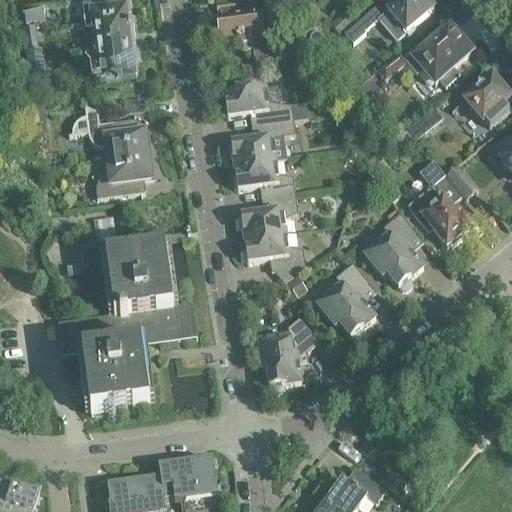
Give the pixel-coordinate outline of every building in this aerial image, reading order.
[(93,13),(94,20),(128,15),(127,7),(131,6),(130,0),(83,0),(85,14),(93,13)] [(404,0),(384,18),(379,23),(398,44),(406,37),(409,39),(415,34),(412,31),(434,12),(431,9),(434,6),(428,0),(404,0)] [(34,5),(22,7),(25,25),(36,23),(34,5)] [(352,46),(363,36),(379,23),(384,18),(377,9),(344,37),(352,46)] [(330,27),(339,37),(357,21),(348,11),(330,27)] [(214,25),(217,25),(218,33),(215,35),(216,43),(220,44),(220,47),(263,41),(259,16),(259,12),(240,15),(240,19),(214,22),(214,25)] [(131,38),(135,37),(133,22),(129,22),(128,15),(94,20),(95,26),(87,28),(89,43),(89,44),(97,43),(97,42),(131,38)] [(34,28),(23,30),(26,51),(37,49),(34,28)] [(423,73),(435,88),(440,84),(446,91),(459,80),(453,72),(471,56),(470,54),(470,51),(464,44),(461,44),(459,42),(451,32),(446,32),(438,40),(413,62),(408,66),(400,57),(377,76),(385,85),(406,67),(417,79),(423,73)] [(132,45),(131,38),(97,42),(97,43),(89,44),(89,43),(83,44),(89,51),(91,67),(120,63),(122,76),(136,74),(134,60),(138,60),(136,45),(132,45)] [(257,72),(275,70),(273,51),(255,54),(257,72)] [(25,54),(32,99),(48,97),(42,52),(25,54)] [(484,124),(489,130),(509,114),(503,108),(511,101),(492,79),(464,104),(482,126),(484,124)] [(353,95),(361,104),(377,91),(369,82),(353,95)] [(257,118),(259,130),(293,125),(291,109),(268,106),(266,91),(224,97),(225,108),(223,109),(224,120),(227,120),(227,122),(257,118)] [(146,115),(144,105),(144,103),(120,107),(122,118),(146,115)] [(36,126),(44,125),(42,110),(34,111),(36,126)] [(435,110),(407,133),(416,143),(443,120),(435,110)] [(96,166),(96,167),(151,159),(151,156),(147,156),(146,150),(150,150),(148,135),(137,137),(136,124),(99,129),(98,116),(87,118),(86,111),(84,111),(86,121),(84,121),(81,122),(78,124),(76,126),(74,128),(73,130),(72,132),(72,134),(72,136),(72,137),(72,139),(68,139),(69,140),(88,138),(88,140),(89,141),(90,143),(91,145),(92,146),(94,149),(95,150),(97,151),(99,152),(101,152),(106,152),(108,165),(96,166)] [(228,149),(230,160),(232,160),(234,170),(276,165),(274,151),(296,142),(293,125),(259,130),(261,142),(231,147),(231,149),(228,149)] [(511,138),(507,143),(506,141),(494,152),(502,162),(500,163),(511,177),(511,138)] [(148,163),(151,163),(151,159),(96,167),(108,165),(110,178),(105,179),(102,181),(101,181),(100,183),(98,185),(97,187),(97,188),(96,190),(96,191),(96,193),(96,195),(97,203),(145,197),(144,184),(154,183),(152,169),(149,169),(148,163)] [(278,179),(276,165),(234,170),(235,181),(233,181),(234,193),(237,192),(237,194),(267,190),(269,203),(295,199),(293,181),(278,179)] [(447,182),(446,181),(435,168),(422,179),(433,192),(408,212),(428,237),(432,234),(447,252),(450,249),(451,251),(462,242),(461,240),(469,234),(449,210),(462,200),(447,182)] [(446,181),(447,182),(462,200),(466,204),(477,195),(457,172),(446,181)] [(404,197),(397,187),(384,198),(391,207),(404,197)] [(238,222),(240,233),(242,233),(244,243),(286,237),(284,223),(298,217),(295,199),(269,203),(271,215),(241,219),(241,222),(238,222)] [(411,283),(410,282),(423,271),(410,256),(411,251),(406,250),(405,249),(416,240),(423,248),(424,247),(400,218),(383,232),(388,238),(364,258),(383,281),(387,278),(398,292),(399,291),(400,292),(401,293),(403,294),(404,294),(406,294),(407,293),(408,293),(409,292),(410,291),(411,290),(411,289),(412,287),(412,285),(411,284),(411,283)] [(288,251),(286,237),(244,243),(245,254),(243,254),(244,265),(247,265),(247,267),(277,263),(279,276),(287,286),(283,288),(284,289),(306,272),(303,253),(288,251)] [(87,378),(90,397),(88,397),(89,399),(90,398),(93,417),(91,417),(91,419),(149,411),(149,410),(147,410),(145,391),(146,391),(146,389),(145,390),(142,371),(144,371),(143,369),(142,369),(139,350),(142,350),(142,349),(169,345),(196,341),(196,343),(197,343),(193,309),(192,309),(192,311),(181,312),(173,313),(165,251),(105,259),(114,321),(59,329),(63,360),(82,357),(82,358),(85,358),(87,377),(86,377),(86,378),(87,378)] [(362,332),(376,321),(363,306),(363,301),(358,300),(357,299),(369,290),(376,298),(377,297),(353,268),(336,282),(341,288),(316,308),(335,331),(339,328),(350,342),(351,341),(352,342),(353,343),(355,344),(357,344),(359,343),(360,343),(361,342),(362,341),(363,340),(364,339),(364,338),(364,337),(364,336),(364,334),(363,333),(362,332)] [(299,283),(291,289),(297,298),(306,291),(299,283)] [(258,344),(262,374),(267,373),(269,391),(270,391),(271,392),(271,393),(272,394),(273,396),(274,396),(276,397),(277,397),(278,397),(279,397),(281,396),(282,395),(283,394),(284,394),(284,392),(285,391),(285,390),(285,389),(301,387),(299,367),(301,363),(298,360),(297,358),(306,357),(308,368),(309,367),(307,357),(320,347),(300,322),(288,332),(289,339),(258,344)] [(382,454),(374,464),(384,471),(391,461),(382,454)] [(219,511),(213,464),(177,468),(178,480),(160,482),(107,489),(110,508),(112,507),(112,511),(219,511)] [(158,471),(160,482),(178,480),(177,468),(158,471)] [(319,502),(331,511),(359,511),(367,502),(376,509),(386,495),(355,473),(346,486),(342,483),(328,501),(323,497),(320,502),(319,502)] [(387,474),(378,485),(396,498),(404,486),(387,474)] [(0,511),(33,511),(39,496),(0,482),(0,511)] [(331,511),(319,502),(318,503),(319,503),(315,509),(319,511),(331,511)]
